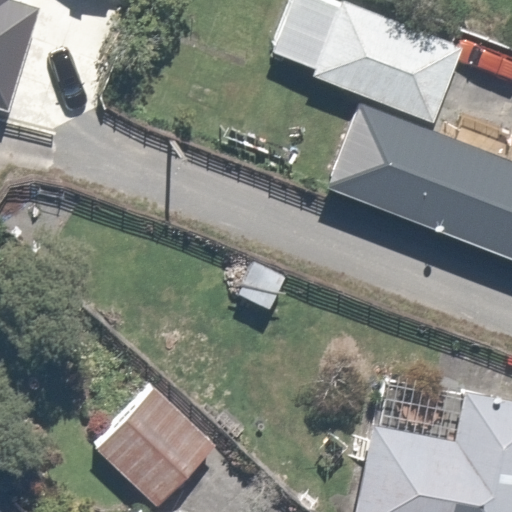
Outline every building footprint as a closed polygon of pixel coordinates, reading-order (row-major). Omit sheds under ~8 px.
[(462,35),(376,0),(275,0),(258,44),(429,115),(462,35)] [(0,77),(19,19),(0,16),(0,77)] [(511,147),(501,177),(511,181),(511,236),(509,244),(511,245),(511,147)] [(511,511),(511,408),(460,399),(453,436),(366,419),(348,511),(511,511)] [(127,511),(196,511),(157,478),(127,511)]
